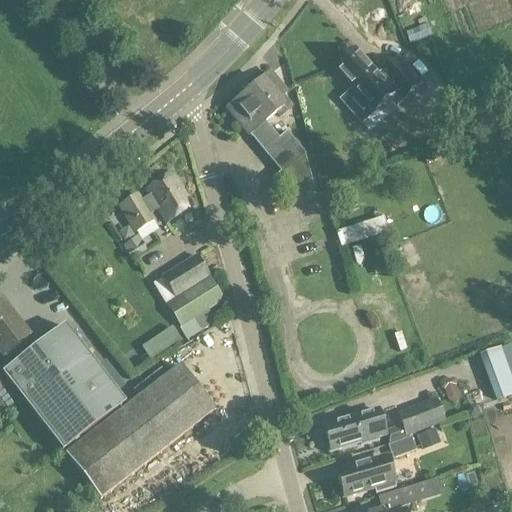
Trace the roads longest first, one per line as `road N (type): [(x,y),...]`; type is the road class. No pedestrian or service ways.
road 1 (residential): [(287,473),(191,117),(177,97)]
road 2 (secondary): [(0,238),(177,97)]
road 3 (secondary): [(177,97),(270,0)]
